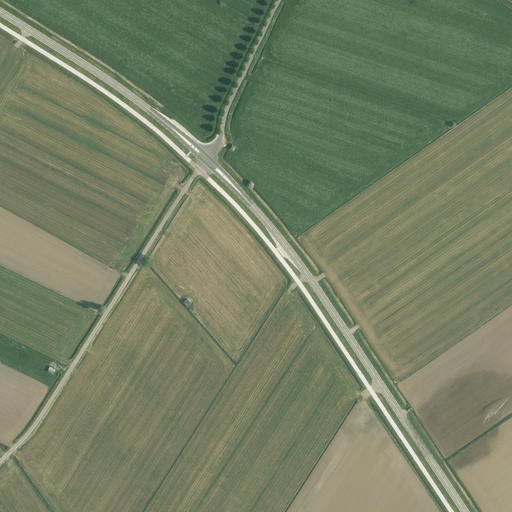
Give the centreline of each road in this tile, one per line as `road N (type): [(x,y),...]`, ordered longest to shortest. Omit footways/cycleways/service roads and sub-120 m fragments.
road 1 (secondary): [(467,511),(327,304),(231,184)]
road 2 (unclassified): [(205,162),(62,386),(0,462)]
road 3 (secondary): [(181,137),(0,11)]
road 4 (unclassified): [(209,158),(279,0)]
